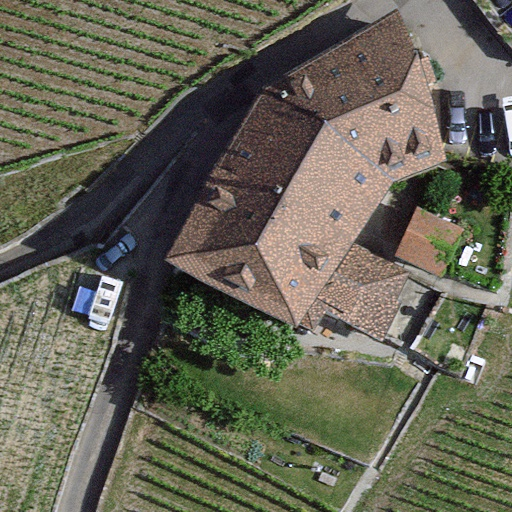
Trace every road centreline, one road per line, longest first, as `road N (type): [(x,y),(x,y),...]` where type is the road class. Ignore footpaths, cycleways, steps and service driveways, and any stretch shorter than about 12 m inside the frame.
road 1 (unclassified): [(241,87),(155,260),(124,390),(77,511)]
road 2 (unclassified): [(241,87),(163,142),(93,227),(0,271)]
road 3 (unclassified): [(376,0),(241,87)]
